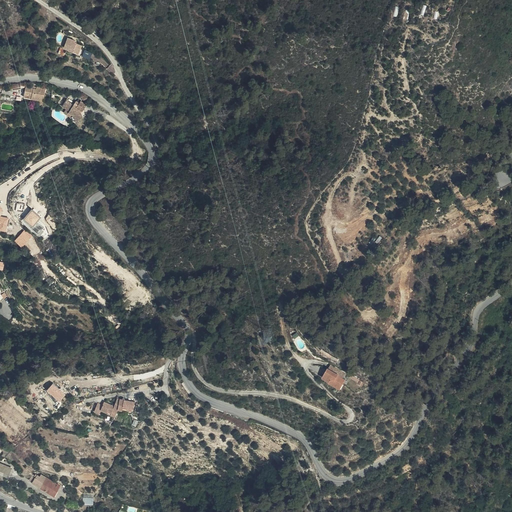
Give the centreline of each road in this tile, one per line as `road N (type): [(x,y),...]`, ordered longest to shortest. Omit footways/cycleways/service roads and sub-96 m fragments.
road 1 (tertiary): [(511,285),(475,314),(463,352),(398,451),(334,479),(308,440),(194,391),(182,366),(184,323),(92,218),(96,197),(150,167),(147,140),(89,90),(28,75),(0,79)]
road 2 (track): [(186,338),(172,356),(192,400),(283,437),(318,479)]
road 3 (track): [(154,156),(155,137),(118,64),(40,0)]
